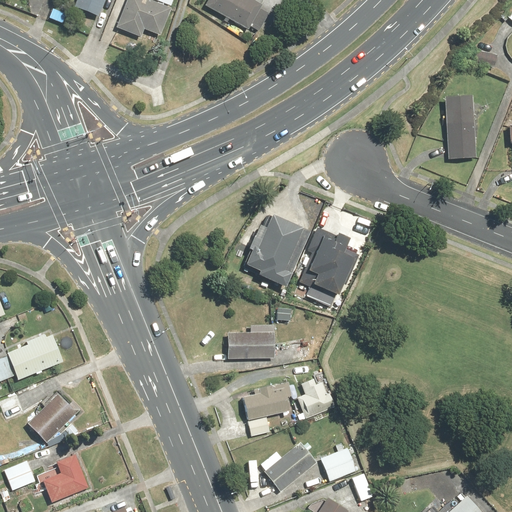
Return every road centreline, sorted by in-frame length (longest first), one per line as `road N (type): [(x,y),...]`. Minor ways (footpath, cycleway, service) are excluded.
road 1 (primary): [(434,0),(338,88),(184,170)]
road 2 (primary): [(165,136),(271,85),(379,0)]
road 3 (secondary): [(215,511),(136,325)]
road 4 (residential): [(511,240),(411,200),(355,160)]
road 5 (primary): [(184,170),(142,229),(136,325)]
road 6 (primary): [(136,325),(60,250),(18,223)]
road 7 (primary): [(38,76),(124,128),(165,136)]
road 8 (secondary): [(136,325),(86,204)]
